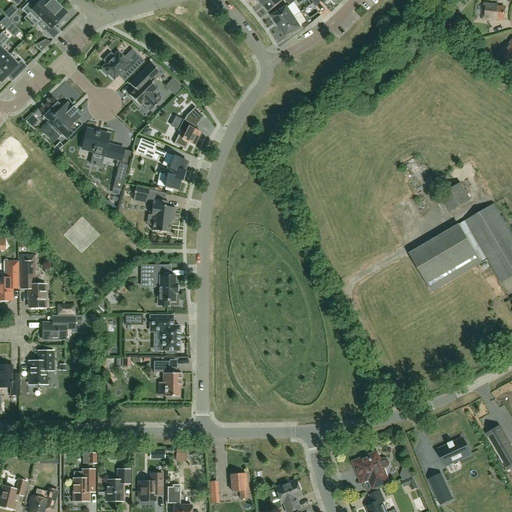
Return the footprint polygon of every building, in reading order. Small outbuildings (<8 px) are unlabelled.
[(42,0),(37,5),(32,0),(31,0),(21,10),(27,16),(29,14),(38,23),(41,20),(56,4),(52,0),(42,0)] [(283,1),(282,0),(266,0),(261,4),(269,13),(283,1)] [(503,19),(505,8),(497,7),(497,5),(484,3),(482,19),(490,20),(490,18),(503,19)] [(48,26),(43,31),(52,41),(61,33),(53,25),(66,13),(56,4),(41,20),(48,26)] [(310,20),(321,13),(316,5),(305,11),(310,20)] [(278,27),(294,17),(287,6),(271,16),(278,27)] [(2,23),(8,29),(14,23),(8,17),(2,23)] [(294,17),(278,27),(285,37),(301,27),(294,17)] [(511,39),(508,45),(506,44),(498,54),(511,64),(511,62),(511,39)] [(3,44),(0,40),(0,64),(9,55),(0,46),(3,44)] [(126,71),(130,75),(143,62),(132,51),(124,58),(118,52),(113,57),(110,54),(104,61),(106,63),(102,68),(103,70),(102,71),(107,76),(108,75),(114,80),(123,71),(126,71)] [(18,64),(9,55),(0,64),(0,81),(1,82),(12,71),(17,76),(26,67),(20,61),(18,64)] [(135,90),(129,95),(140,106),(142,104),(149,111),(160,100),(153,93),(157,89),(151,84),(161,74),(149,63),(129,84),(135,90)] [(167,90),(179,95),(183,85),(172,80),(167,90)] [(59,136),(61,135),(66,140),(82,125),(77,120),(81,116),(67,103),(62,107),(57,102),(43,117),(48,122),(47,124),(59,136)] [(194,108),(186,116),(184,120),(183,120),(178,130),(180,131),(174,144),(185,150),(189,143),(194,145),(201,133),(195,130),(197,127),(199,122),(204,117),(194,108)] [(35,120),(31,116),(26,121),(30,125),(35,120)] [(103,156),(121,161),(124,149),(106,144),(108,135),(87,129),(82,149),(93,152),(92,154),(102,157),(103,157),(103,156)] [(156,145),(141,139),(136,152),(145,156),(147,150),(153,152),(156,145)] [(184,172),(183,171),(182,171),(183,169),(184,169),(187,162),(167,154),(162,165),(168,167),(165,175),(159,174),(157,185),(166,187),(165,190),(172,191),(172,188),(178,190),(180,180),(182,181),(184,172)] [(124,181),(128,165),(120,163),(119,163),(118,167),(115,179),(124,181)] [(441,195),(451,211),(470,200),(460,184),(441,195)] [(133,200),(146,203),(149,190),(136,187),(135,192),(134,191),(134,193),(133,200)] [(173,221),(174,217),(175,208),(167,207),(168,202),(153,200),(152,207),(150,206),(149,213),(151,213),(151,215),(154,216),(152,231),(160,232),(159,232),(161,233),(161,232),(169,233),(170,220),(173,221)] [(488,259),(501,282),(511,276),(511,237),(493,205),(458,225),(459,225),(410,254),(432,291),(488,259)] [(20,257),(21,273),(21,289),(29,289),(29,308),(45,308),(45,286),(33,286),(33,257),(20,257)] [(18,289),(18,268),(18,262),(7,262),(7,278),(0,278),(0,300),(12,301),(12,289),(18,289)] [(141,266),(141,279),(152,279),(152,281),(158,281),(158,287),(159,287),(159,294),(157,294),(157,306),(169,306),(169,302),(175,302),(175,294),(176,294),(176,284),(175,284),(175,276),(160,276),(160,266),(141,266)] [(73,316),(57,316),(58,323),(42,323),(42,340),(65,339),(65,327),(73,327),(73,316)] [(179,351),(179,326),(174,326),(174,316),(150,316),(150,330),(162,330),(162,351),(168,351),(168,354),(176,354),(176,351),(179,351)] [(46,384),(46,376),(46,371),(53,371),(53,351),(38,352),(38,362),(29,362),(29,385),(46,384)] [(165,383),(165,396),(165,397),(180,397),(180,388),(181,388),(181,374),(169,374),(169,362),(153,362),(153,372),(163,372),(163,383),(165,383)] [(10,395),(20,395),(20,374),(12,374),(12,365),(0,365),(0,387),(10,387),(10,395)] [(511,467),(511,450),(506,439),(499,428),(488,434),(495,446),(509,470),(511,467)] [(448,446),(439,450),(446,466),(470,455),(462,439),(453,443),(453,441),(447,444),(448,446)] [(97,452),(83,452),(83,463),(97,463),(97,452)] [(385,475),(383,470),(382,469),(387,467),(388,465),(389,463),(387,459),(386,458),(384,458),(379,460),(378,457),(376,452),(371,454),(368,456),(352,462),(355,469),(358,477),(361,483),(363,482),(369,479),(370,481),(373,489),(388,483),(388,482),(385,475)] [(186,454),(176,453),(175,461),(185,462),(186,454)] [(462,460),(466,470),(475,467),(471,457),(462,460)] [(88,501),(88,492),(94,492),(94,470),(83,470),(83,479),(74,479),(74,501),(88,501)] [(118,480),(106,480),(106,501),(123,501),(123,483),(130,483),(130,470),(118,470),(118,480)] [(246,474),(243,474),(238,474),(237,473),(235,472),(234,473),(232,473),(232,475),(230,475),(231,483),(229,485),(230,489),(231,490),(231,491),(239,491),(240,499),(248,498),(246,474)] [(139,482),(139,498),(142,499),(142,501),(155,502),(155,495),(162,495),(162,474),(151,474),(151,482),(139,482)] [(413,476),(402,481),(404,487),(410,485),(412,490),(418,488),(413,476)] [(23,496),(27,482),(18,480),(16,490),(3,487),(0,498),(0,505),(13,509),(15,501),(14,501),(15,494),(23,496)] [(275,489),(267,492),(271,500),(278,497),(281,503),(283,503),(286,511),(288,511),(299,508),(295,497),(301,495),(299,492),(300,491),(300,490),(298,484),(297,484),(296,484),(295,480),(275,489)] [(209,482),(210,492),(218,491),(217,481),(209,482)] [(444,483),(433,488),(437,497),(440,504),(452,499),(449,492),(444,483)] [(191,511),(191,506),(180,506),(180,491),(174,491),(173,486),(168,486),(168,503),(175,503),(175,506),(173,506),(173,511),(191,511)] [(46,499),(35,496),(33,496),(33,497),(31,497),(29,504),(31,504),(29,511),(44,511),(46,508),(53,510),(58,490),(49,488),(46,499)] [(367,511),(396,511),(396,510),(390,511),(386,511),(382,503),(385,502),(380,491),(369,495),(373,504),(366,507),(367,511)]
